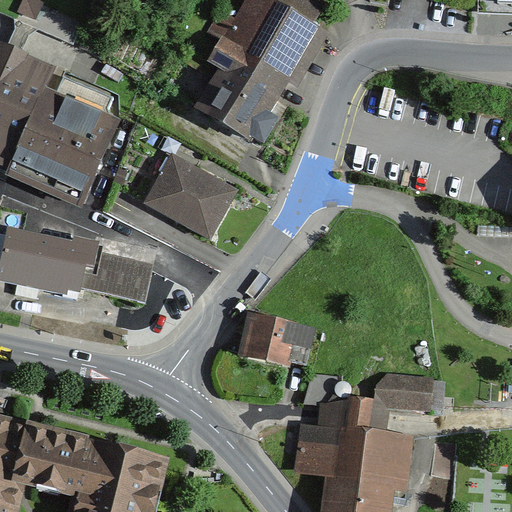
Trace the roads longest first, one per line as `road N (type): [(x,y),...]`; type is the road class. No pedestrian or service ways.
road 1 (residential): [(370,58),(340,99),(309,190),(276,244),(158,388)]
road 2 (tertiary): [(158,388),(213,426),(286,511)]
road 3 (tertiary): [(0,346),(158,388)]
